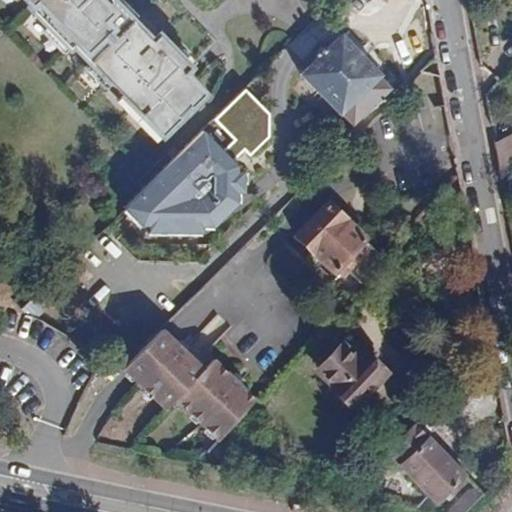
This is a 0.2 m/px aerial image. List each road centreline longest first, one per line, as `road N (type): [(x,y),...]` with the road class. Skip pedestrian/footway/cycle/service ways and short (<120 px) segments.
road 1 (residential): [(511,336),(450,0)]
road 2 (secondary): [(212,511),(0,466)]
